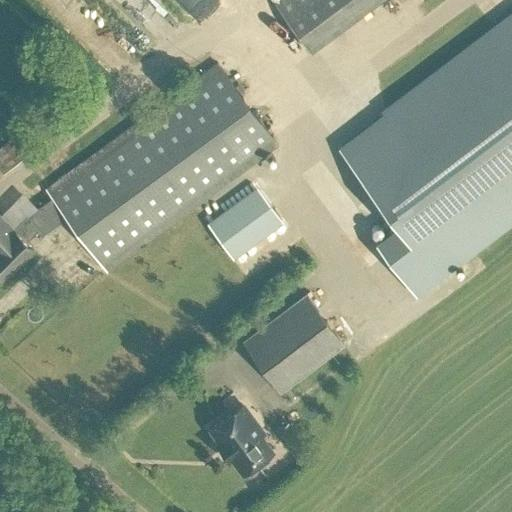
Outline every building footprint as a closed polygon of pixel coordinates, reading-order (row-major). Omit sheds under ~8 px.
[(276,0),(309,49),(383,0),(276,0)] [(375,239),(417,294),(474,250),(472,248),(511,217),(511,12),(338,146),(397,223),(375,239)] [(0,276),(3,279),(34,248),(26,240),(37,230),(41,234),(66,216),(105,270),(277,143),(217,62),(46,189),(52,197),(30,211),(30,210),(13,227),(0,214),(0,276)] [(0,147),(0,166),(5,172),(27,149),(13,134),(0,147)] [(257,185),(207,222),(234,258),(284,222),(257,185)] [(241,339),(280,391),(343,343),(305,292),(241,339)] [(230,456),(243,472),(271,450),(259,434),(262,431),(239,403),(208,428),(219,442),(216,444),(227,459),(230,456)]
